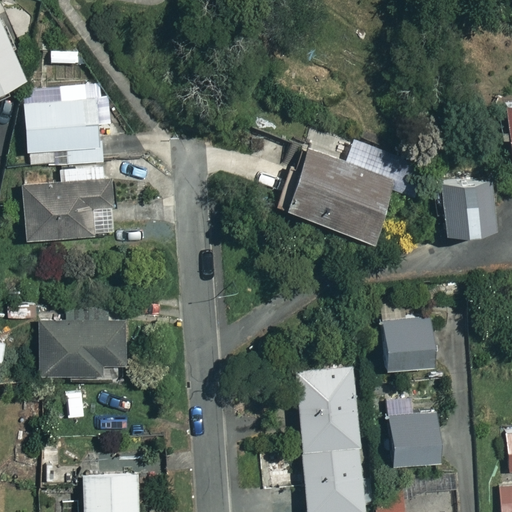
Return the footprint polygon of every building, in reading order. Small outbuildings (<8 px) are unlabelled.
[(0,77),(18,71),(0,23),(0,88),(2,88),(0,83),(0,77)] [(25,147),(26,160),(96,156),(93,93),(17,96),(19,148),(25,147)] [(511,100),(497,102),(500,148),(511,146),(511,100)] [(382,173),(295,140),(273,199),(360,231),(382,173)] [(105,227),(102,164),(54,166),(54,179),(14,180),(16,231),(105,227)] [(486,175),(432,177),(435,225),(489,222),(486,175)] [(105,296),(61,295),(61,315),(34,315),(32,367),(94,369),(94,357),(116,357),(117,316),(104,316),(105,296)] [(420,359),(418,311),(371,312),(373,360),(420,359)] [(354,511),(345,362),(288,366),(297,511),(354,511)] [(427,453),(423,405),(375,409),(379,457),(427,453)] [(511,467),(511,431),(503,433),(506,467),(511,467)] [(130,511),(130,469),(76,468),(75,511),(130,511)] [(399,511),(398,478),(371,479),(372,511),(399,511)] [(495,511),(511,511),(511,484),(496,484),(495,511)]
